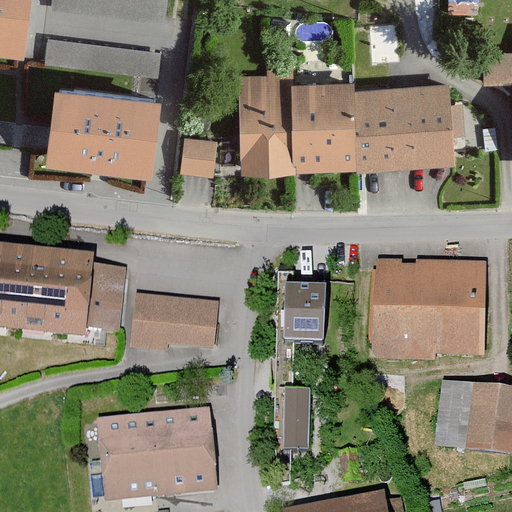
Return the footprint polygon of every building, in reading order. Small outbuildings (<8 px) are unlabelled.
[(32,0),(0,0),(0,57),(24,61),(32,0)] [(168,0),(166,0),(50,0),(50,8),(164,24),(168,0)] [(474,15),(474,0),(443,0),(443,15),(474,15)] [(161,54),(49,38),(45,65),(158,80),(161,54)] [(511,56),(488,56),(487,87),(511,87),(511,56)] [(437,86),(345,92),(345,83),(287,84),(287,73),(261,73),(261,79),(233,80),(234,172),(346,171),(447,165),(445,137),(457,136),(455,105),(438,106),(437,86)] [(152,182),(163,109),(58,94),(48,168),(152,182)] [(203,176),(207,143),(178,140),(175,173),(203,176)] [(86,265),(87,256),(0,246),(0,327),(82,336),(83,324),(118,328),(125,270),(86,265)] [(484,353),(488,260),(380,256),(376,358),(437,360),(437,352),(484,353)] [(320,293),(269,291),(267,346),(317,348),(320,293)] [(213,344),(218,300),(137,293),(132,345),(171,349),(172,340),(213,344)] [(511,455),(511,387),(443,380),(437,441),(446,442),(445,449),(511,455)] [(299,455),(300,395),(274,394),(274,455),(299,455)] [(210,491),(200,409),(88,422),(98,504),(210,491)] [(373,511),(371,498),(294,511),(373,511)]
